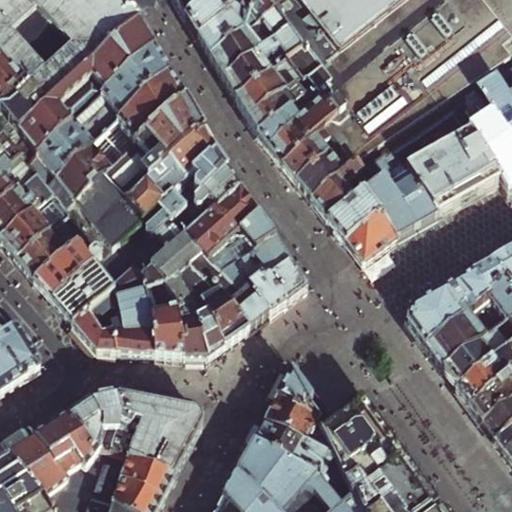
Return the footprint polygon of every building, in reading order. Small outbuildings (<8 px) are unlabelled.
[(8,148),(138,28),(121,0),(17,0),(9,8),(0,16),(0,142),(2,141),(8,148)] [(0,0),(0,16),(9,8),(2,0),(0,0)] [(2,0),(9,8),(17,0),(2,0)] [(175,0),(171,4),(177,14),(184,25),(214,0),(175,0)] [(193,39),(197,46),(253,0),(214,0),(184,25),(193,39)] [(229,98),(235,108),(290,62),(300,53),(259,0),(253,0),(197,46),(207,62),(229,98)] [(511,0),(259,0),(300,53),(290,62),(322,106),(340,131),(328,141),(341,159),(351,172),(356,169),(360,174),(368,184),(395,165),(437,226),(445,221),(395,147),(447,109),(469,93),(487,80),(511,61),(511,0)] [(148,46),(138,28),(8,148),(18,162),(26,172),(154,54),(148,46)] [(163,70),(154,54),(26,172),(35,183),(46,195),(169,81),(163,70)] [(511,61),(487,80),(506,107),(511,102),(511,61)] [(250,131),(257,143),(307,105),(310,109),(315,105),(318,109),(322,106),(290,62),(235,108),(250,131)] [(511,102),(506,107),(487,80),(469,93),(511,157),(511,102)] [(179,97),(169,81),(46,195),(53,204),(67,219),(185,109),(179,97)] [(511,184),(511,157),(469,93),(447,109),(499,192),(511,184)] [(277,169),(282,175),(328,141),(340,131),(322,106),(318,109),(315,105),(310,109),(307,105),(257,143),(267,156),(277,169)] [(197,128),(185,109),(67,219),(70,223),(88,242),(106,262),(125,245),(142,229),(126,212),(204,139),(197,128)] [(476,204),(499,192),(447,109),(395,147),(445,221),(476,204)] [(212,152),(204,139),(126,212),(142,229),(125,245),(137,258),(228,177),(212,152)] [(0,178),(18,162),(8,148),(2,141),(0,142),(0,178)] [(291,186),(296,193),(341,159),(328,141),(282,175),(291,186)] [(306,205),(310,210),(360,174),(356,169),(351,172),(341,159),(296,193),(306,205)] [(0,213),(35,183),(26,172),(18,162),(0,178),(0,213)] [(397,250),(396,248),(430,230),(437,226),(395,165),(368,184),(377,198),(364,206),(381,230),(396,251),(397,250)] [(321,224),(326,231),(364,206),(377,198),(368,184),(360,174),(310,210),(321,224)] [(236,190),(228,177),(137,258),(128,266),(133,276),(137,286),(185,245),(240,197),(236,190)] [(0,247),(53,204),(46,195),(35,183),(0,213),(0,247)] [(252,215),(240,197),(185,245),(203,264),(207,268),(258,225),(252,215)] [(0,249),(10,261),(17,269),(70,223),(67,219),(53,204),(0,247),(0,249)] [(338,244),(344,253),(381,230),(364,206),(326,231),(338,244)] [(27,280),(35,290),(88,242),(70,223),(17,269),(27,280)] [(268,239),(258,225),(207,268),(241,304),(248,298),(261,288),(264,291),(290,273),(268,239)] [(359,272),(362,276),(367,273),(396,251),(381,230),(344,253),(356,268),(359,272)] [(43,298),(53,309),(97,271),(106,262),(88,242),(35,290),(43,298)] [(249,340),(219,301),(217,304),(191,276),(203,264),(185,245),(137,286),(143,299),(159,296),(171,310),(188,314),(196,324),(194,326),(200,344),(211,337),(225,357),(241,345),(249,340)] [(511,260),(506,264),(489,273),(472,283),(486,301),(506,291),(511,299),(511,260)] [(248,298),(241,304),(207,268),(203,264),(191,276),(217,304),(219,301),(249,340),(261,331),(270,325),(248,298)] [(69,328),(73,333),(113,299),(112,295),(97,271),(53,309),(60,318),(69,328)] [(302,290),(290,273),(264,291),(261,288),(248,298),(270,325),(293,307),(307,297),(302,290)] [(90,352),(97,360),(109,361),(134,363),(155,365),(147,326),(150,325),(143,299),(137,286),(133,276),(112,295),(113,299),(73,333),(79,339),(90,352)] [(486,301),(472,283),(436,303),(410,317),(408,332),(413,339),(426,356),(490,307),(486,301)] [(437,370),(443,378),(511,325),(511,299),(506,291),(486,301),(490,307),(426,356),(437,370)] [(168,366),(183,367),(176,321),(179,320),(171,310),(159,296),(143,299),(150,325),(147,326),(155,365),(168,366)] [(195,368),(208,369),(200,344),(194,326),(196,324),(188,314),(171,310),(179,320),(176,321),(183,367),(195,368)] [(0,345),(18,335),(6,321),(0,313),(0,345)] [(448,385),(456,396),(511,352),(511,325),(443,378),(448,385)] [(0,402),(40,376),(42,372),(28,351),(18,335),(0,345),(0,402)] [(218,362),(225,357),(211,337),(200,344),(208,369),(218,362)] [(465,408),(471,416),(511,381),(511,352),(456,396),(465,408)] [(284,394),(279,405),(311,421),(320,440),(337,426),(319,400),(315,395),(303,376),(297,379),(290,383),(284,394)] [(482,431),(511,408),(511,381),(471,416),(478,425),(482,431)] [(143,405),(119,400),(92,405),(63,424),(94,458),(108,463),(110,455),(175,484),(182,471),(190,457),(199,439),(202,433),(203,431),(203,427),(202,425),(201,421),(199,418),(196,417),(143,405)] [(273,416),(265,430),(327,463),(329,459),(320,440),(311,421),(279,405),(273,416)] [(437,511),(393,450),(361,406),(356,410),(348,417),(337,426),(320,440),(329,459),(342,485),(355,511),(437,511)] [(491,443),(496,449),(511,437),(511,408),(482,431),(491,443)] [(51,432),(32,444),(48,462),(64,450),(88,475),(102,481),(108,463),(94,458),(63,424),(51,432)] [(260,438),(254,449),(316,485),(334,501),(342,485),(329,459),(327,463),(265,430),(260,438)] [(501,457),(505,461),(511,454),(511,437),(496,449),(501,457)] [(20,452),(8,460),(51,511),(49,511),(89,511),(93,505),(102,481),(88,475),(64,450),(48,462),(32,444),(20,452)] [(247,463),(224,506),(228,511),(355,511),(342,485),(334,501),(316,485),(254,449),(247,463)] [(102,481),(93,505),(107,511),(160,511),(171,493),(175,484),(110,455),(108,463),(102,481)] [(0,511),(49,511),(51,511),(8,460),(0,464),(0,511)]
